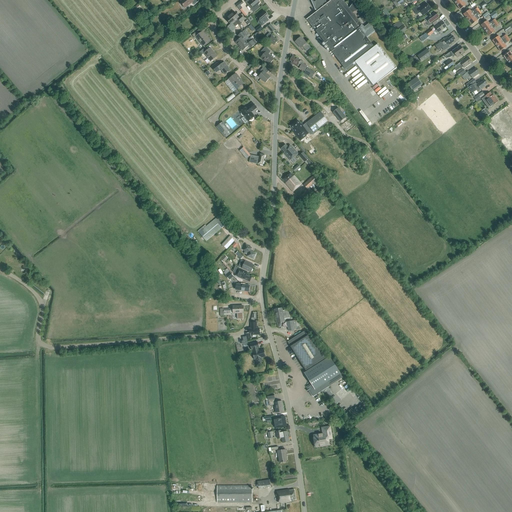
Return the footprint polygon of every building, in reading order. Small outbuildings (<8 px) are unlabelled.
[(183,0),(180,3),(185,8),(191,3),(194,6),(199,2),(197,0),(183,0)] [(253,14),(260,8),(258,6),(259,5),(259,4),(258,4),(260,3),(257,0),(248,0),(245,3),(248,7),(253,14)] [(331,0),(326,4),(325,2),(326,1),(324,0),(317,0),(317,3),(316,3),(315,9),(314,10),(315,10),(317,11),(306,19),(312,27),(311,27),(313,29),(314,29),(317,33),(315,34),(317,37),(319,35),(345,69),(352,64),(353,66),(355,64),(373,86),(396,68),(378,44),(374,47),(366,38),(375,31),(369,24),(364,28),(361,24),(367,21),(363,16),(358,20),(353,13),(360,10),(359,10),(358,10),(353,3),(354,2),(353,2),(349,8),(342,0),(331,0)] [(467,0),(461,0),(456,4),(460,10),(464,7),(466,6),(464,3),(467,0)] [(426,3),(420,8),(418,5),(412,9),(416,15),(420,13),(422,16),(428,12),(427,12),(431,9),(426,3)] [(469,10),(463,14),(467,20),(477,13),(475,10),(473,11),(471,12),(470,10),(469,10)] [(238,25),(239,26),(242,24),(241,23),(245,20),(241,15),(239,17),(234,11),(230,15),(238,25)] [(258,21),(261,26),(268,20),(266,18),(269,16),(265,11),(258,17),(260,20),(258,21)] [(431,24),(430,23),(439,17),(435,12),(431,15),(430,14),(420,22),(423,25),(426,22),(429,26),(431,24)] [(477,13),(467,20),(471,25),(477,21),(477,20),(480,19),(478,16),(479,15),(477,13)] [(235,22),(230,15),(225,19),(230,24),(227,27),(232,32),(237,29),(235,27),(237,25),(238,25),(235,22)] [(481,25),(485,30),(497,22),(494,19),(492,21),(489,24),(487,21),(481,25)] [(172,24),(169,20),(164,25),(168,28),(172,24)] [(400,21),(392,27),(395,31),(403,25),(400,21)] [(435,27),(440,32),(446,27),(442,21),(435,27)] [(485,30),(489,36),(495,31),(493,29),(496,26),(499,25),(497,22),(485,30)] [(275,29),(270,24),(267,27),(271,32),(275,29)] [(403,26),(395,32),(398,36),(406,30),(403,26)] [(423,42),(426,39),(430,36),(434,32),(431,29),(420,38),(423,42)] [(209,41),(200,30),(192,36),(194,39),(196,37),(203,46),(209,41)] [(239,47),(248,39),(246,37),(249,35),(245,30),(237,37),(239,39),(235,42),(239,47)] [(272,43),(274,45),(278,41),(274,38),(274,37),(272,35),(271,35),(269,33),(266,37),(268,39),(269,41),(269,42),(270,43),(271,43),(272,43)] [(403,33),(396,38),(400,43),(407,37),(403,33)] [(492,40),(496,46),(508,37),(506,34),(503,36),(504,36),(500,39),(498,36),(492,40)] [(441,42),(435,46),(438,50),(442,47),(444,51),(449,47),(448,45),(454,41),(453,40),(455,39),(452,36),(448,39),(447,38),(444,40),(445,41),(442,43),(441,42)] [(306,43),(301,37),(295,42),(301,48),(302,47),(306,51),(311,48),(308,45),(308,46),(306,43)] [(508,37),(496,46),(500,51),(506,47),(504,44),(507,41),(507,42),(510,40),(508,37)] [(248,39),(239,47),(242,51),(248,46),(250,49),(255,45),(253,43),(255,42),(253,40),(250,42),(248,39)] [(456,56),(457,58),(464,52),(460,46),(453,51),(452,51),(444,56),(446,59),(450,58),(452,56),(453,57),(456,56)] [(261,58),(269,65),(274,60),(268,55),(271,52),(266,47),(261,52),(264,54),(261,58)] [(204,54),(211,62),(217,57),(210,49),(208,51),(206,48),(205,48),(203,50),(199,53),(201,56),(204,54)] [(312,48),(307,52),(311,57),(316,53),(312,48)] [(427,49),(417,56),(421,61),(431,54),(427,49)] [(292,57),(290,61),(292,62),(291,64),(294,66),(297,67),(298,66),(298,65),(300,66),(299,68),(305,71),(307,66),(302,63),(303,62),(301,61),(301,60),(294,56),(293,57),(292,57)] [(460,63),(453,68),(456,71),(460,68),(460,69),(463,67),(464,68),(470,64),(469,63),(471,61),(468,58),(464,61),(463,60),(460,62),(460,63)] [(454,65),(451,60),(446,64),(449,68),(454,65)] [(219,68),(225,75),(230,70),(228,67),(224,62),(219,65),(217,63),(212,67),(215,71),(219,68)] [(258,77),(265,83),(270,78),(266,74),(269,71),(264,67),(260,72),(261,73),(258,77)] [(465,74),(464,75),(461,77),(464,81),(471,76),(472,78),(478,74),(477,73),(479,72),(476,68),(472,72),(471,71),(468,73),(468,72),(465,74)] [(303,73),(302,76),(306,78),(308,76),(312,78),(315,73),(307,69),(304,74),(303,73)] [(229,80),(237,90),(243,84),(240,81),(238,78),(239,77),(236,74),(229,80)] [(413,91),(422,85),(416,78),(407,84),(413,91)] [(468,88),(472,93),(476,90),(476,89),(479,87),(480,90),(486,86),(485,85),(487,83),(485,80),(480,83),(480,82),(477,84),(476,83),(473,85),(468,88)] [(376,92),(380,98),(386,93),(384,90),(388,87),(386,85),(380,89),(378,87),(375,89),(377,92),(376,92)] [(484,95),(481,92),(473,98),(476,101),(484,95)] [(490,93),(481,99),(482,99),(486,105),(488,103),(491,107),(492,105),(493,106),(498,102),(493,95),(492,96),(490,93)] [(235,97),(233,94),(225,100),(227,103),(235,97)] [(372,94),(366,100),(368,102),(375,97),(372,94)] [(247,107),(241,112),(241,113),(241,114),(243,116),(244,116),(245,116),(241,119),(245,123),(248,121),(249,121),(250,120),(250,121),(251,121),(253,119),(253,118),(254,117),(252,113),(252,111),(253,110),(253,111),(257,108),(253,103),(247,107)] [(338,108),(333,112),(340,122),(346,118),(338,108)] [(490,114),(485,108),(481,111),(486,117),(490,114)] [(509,115),(505,110),(497,115),(501,121),(509,115)] [(292,131),(300,141),(306,136),(311,132),(313,133),(328,122),(320,112),(306,123),(307,124),(304,127),(301,124),(297,120),(289,126),(293,131),(292,131)] [(501,121),(504,125),(511,119),(509,115),(501,121)] [(223,122),(217,127),(225,138),(232,133),(223,122)] [(290,160),(298,154),(290,145),(288,147),(285,145),(281,149),(284,152),(284,153),(290,160)] [(250,156),(244,148),(242,150),(241,149),(239,151),(246,159),(250,156)] [(303,152),(299,156),(305,162),(306,161),(309,164),(312,162),(309,159),(303,152)] [(256,156),(256,158),(251,157),(249,163),(258,164),(263,165),(265,155),(260,154),(259,157),(256,156)] [(285,183),(293,192),(301,184),(294,176),(293,177),(290,173),(283,179),(286,183),(285,183)] [(314,176),(303,185),(309,191),(312,189),(313,189),(320,183),(318,180),(314,176)] [(224,212),(199,232),(206,241),(231,221),(224,212)] [(230,236),(222,245),(226,249),(235,240),(230,236)] [(250,258),(254,260),(257,253),(251,251),(252,247),(246,245),(243,250),(245,251),(244,254),(247,255),(247,257),(248,257),(248,258),(249,258),(250,258)] [(240,262),(238,267),(251,272),(254,265),(246,261),(245,264),(240,262)] [(245,271),(239,268),(236,274),(242,277),(242,278),(246,280),(246,279),(250,281),(252,277),(248,275),(244,273),(245,271)] [(234,277),(228,269),(223,273),(226,276),(225,276),(229,280),(234,277)] [(233,309),(231,309),(231,313),(233,313),(237,313),(237,319),(243,319),(243,313),(243,306),(233,306),(233,309)] [(275,313),(277,323),(284,322),(284,319),(286,319),(290,318),(288,310),(283,311),(282,308),(275,310),(275,313)] [(293,321),(287,322),(288,331),(294,330),(294,329),(297,328),(297,330),(300,329),(298,322),(297,322),(297,321),(296,321),(296,320),(293,321)] [(249,332),(252,332),(253,335),(260,334),(260,328),(257,328),(257,322),(251,322),(251,328),(249,328),(249,332)] [(296,354),(305,370),(306,371),(305,373),(304,373),(311,383),(312,385),(308,387),(309,390),(307,391),(309,390),(313,396),(328,387),(343,378),(343,377),(343,378),(340,374),(330,357),(328,358),(304,331),(288,342),(296,354)] [(243,345),(248,344),(247,340),(251,339),(250,333),(245,334),(246,338),(243,338),(243,340),(242,341),(243,345)] [(252,350),(253,350),(254,352),(253,352),(255,360),(255,359),(256,359),(257,363),(263,362),(262,358),(266,356),(266,357),(266,356),(264,349),(259,351),(258,348),(259,348),(260,348),(258,342),(251,344),(250,344),(252,350)] [(269,400),(270,406),(275,405),(276,413),(284,412),(282,401),(275,402),(274,399),(275,399),(274,395),(268,396),(266,396),(265,397),(266,399),(267,400),(269,400)] [(355,419),(366,410),(361,404),(357,408),(356,407),(353,410),(352,408),(346,414),(351,420),(354,418),(355,419)] [(285,416),(274,418),(276,428),(286,426),(285,416)] [(314,436),(315,447),(329,445),(328,439),(332,438),(330,427),(322,428),(323,434),(314,436)] [(282,432),(281,430),(276,431),(277,438),(281,437),(282,443),(289,442),(287,431),(282,432)] [(272,447),(268,448),(270,455),(273,454),(272,450),(279,449),(278,446),(272,447)] [(287,461),(286,456),(286,454),(286,449),(278,450),(279,462),(287,461)] [(271,487),(269,479),(257,481),(258,489),(271,487)] [(252,503),(252,486),(217,486),(217,503),(252,503)] [(276,491),(278,504),(290,502),(290,501),(295,500),(294,490),(289,491),(289,490),(285,491),(285,490),(276,491)]
